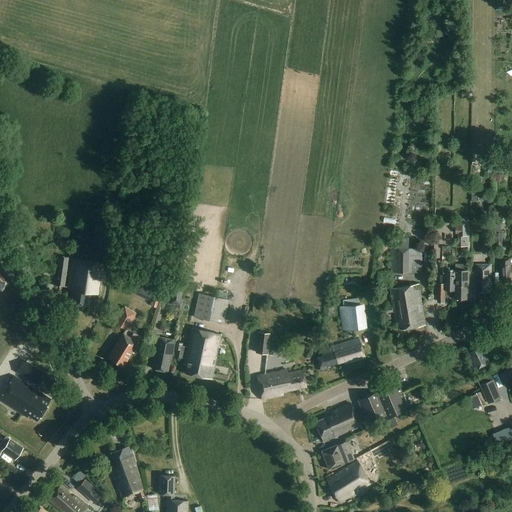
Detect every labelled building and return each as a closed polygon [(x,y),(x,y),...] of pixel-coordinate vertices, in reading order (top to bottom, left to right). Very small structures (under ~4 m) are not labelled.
[(495,217),(505,217),(504,206),(494,206),(495,217)] [(457,246),(471,246),(470,220),(457,220),(457,246)] [(108,249),(110,234),(105,233),(106,226),(95,224),(92,247),(108,249)] [(493,251),(493,236),(484,236),(484,251),(493,251)] [(423,247),(408,248),(408,237),(400,237),(400,248),(391,249),(392,272),(408,272),(408,262),(422,262),(423,247)] [(100,294),(104,262),(73,258),(69,290),(72,290),(70,304),(88,306),(90,293),(100,294)] [(511,281),(511,258),(499,259),(500,269),(501,269),(502,282),(511,281)] [(55,285),(64,287),(67,263),(58,262),(55,285)] [(3,290),(15,277),(0,263),(0,288),(3,290)] [(456,272),(446,271),(446,276),(440,276),(439,284),(438,298),(445,298),(445,288),(456,288),(456,299),(468,299),(469,271),(471,271),(471,266),(469,266),(469,264),(456,264),(456,272)] [(490,292),(491,266),(476,266),(476,274),(478,274),(478,292),(490,292)] [(425,325),(418,284),(389,290),(396,324),(398,324),(399,330),(425,325)] [(170,304),(181,306),(183,287),(173,286),(170,304)] [(224,324),(230,301),(199,294),(194,317),(224,324)] [(342,331),(367,328),(365,304),(340,307),(342,331)] [(126,331),(136,313),(124,306),(114,323),(126,331)] [(212,379),(222,335),(191,328),(187,347),(183,346),(183,345),(176,343),(175,349),(181,350),(179,357),(185,358),(184,361),(187,362),(185,373),(212,379)] [(268,355),(271,334),(258,332),(256,353),(268,355)] [(133,354),(139,345),(122,334),(106,358),(121,367),(130,352),(133,354)] [(172,359),(176,341),(158,337),(154,356),(156,356),(153,369),(168,372),(171,359),(172,359)] [(325,369),(325,367),(343,362),(344,364),(364,358),(359,341),(320,352),(321,357),(316,358),(320,371),(325,369)] [(44,373),(35,367),(44,354),(33,347),(18,372),(37,384),(44,373)] [(482,369),(482,367),(491,363),(483,347),(470,353),(477,369),(478,368),(479,371),(482,369)] [(287,375),(286,371),(256,377),(261,401),(282,396),(281,393),(305,388),(302,372),(287,375)] [(22,405),(18,412),(28,418),(29,417),(37,422),(52,400),(41,393),(39,395),(36,393),(38,391),(14,376),(3,393),(4,393),(22,405)] [(489,404),(502,398),(494,379),(481,385),(489,404)] [(358,400),(368,423),(386,415),(387,418),(406,410),(396,386),(377,394),(376,392),(358,400)] [(323,442),(360,425),(350,404),(331,413),(332,415),(314,423),(323,442)] [(499,437),(506,432),(504,428),(496,433),(499,437)] [(0,453),(2,450),(16,460),(24,448),(7,437),(0,446),(0,453)] [(329,470),(354,459),(347,441),(322,452),(329,470)] [(140,479),(130,446),(109,454),(110,457),(106,459),(108,467),(111,466),(121,497),(138,491),(140,498),(144,496),(138,480),(140,479)] [(340,501),(371,483),(359,461),(327,479),(340,501)] [(173,500),(174,494),(175,476),(160,476),(159,494),(167,494),(167,499),(165,499),(164,511),(187,511),(188,501),(173,500)] [(95,502),(100,498),(88,481),(83,485),(95,502)] [(72,499),(68,495),(70,492),(62,485),(49,499),(63,511),(83,511),(87,508),(74,497),(72,499)] [(149,511),(157,511),(158,511),(156,495),(147,496),(149,511)]
